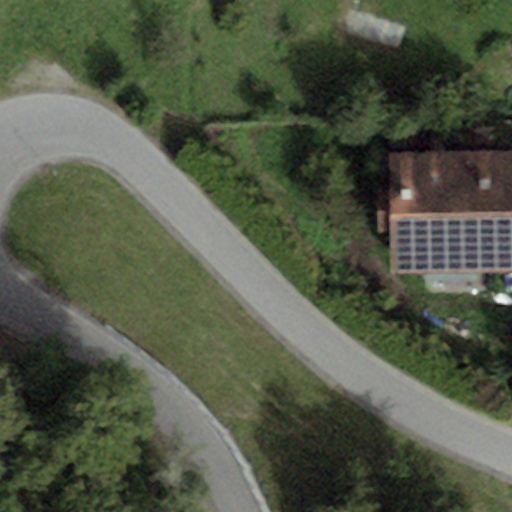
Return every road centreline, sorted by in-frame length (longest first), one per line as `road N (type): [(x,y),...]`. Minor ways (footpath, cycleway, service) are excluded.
road 1 (residential): [(0,144),(44,123),(84,127),(125,149),(322,348),(453,436),(511,457)]
road 2 (residential): [(235,511),(207,457),(153,399),(0,284)]
